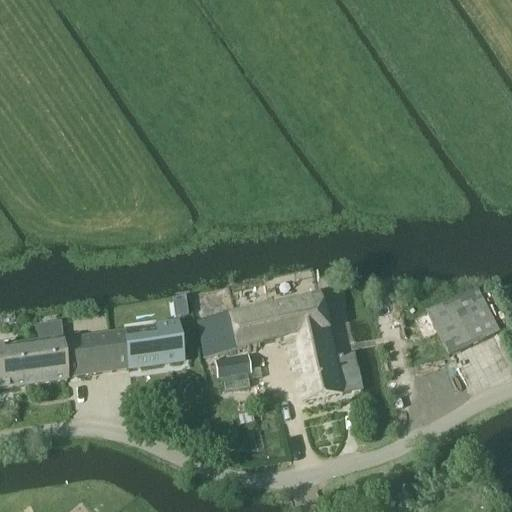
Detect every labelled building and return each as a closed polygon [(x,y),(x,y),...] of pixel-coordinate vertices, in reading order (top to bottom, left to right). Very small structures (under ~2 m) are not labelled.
[(450,359),(500,334),(478,290),(428,315),(450,359)] [(320,295),(194,323),(202,360),(241,352),(284,343),(299,406),(342,397),(360,393),(355,369),(337,373),(335,365),(343,364),(342,359),(350,358),(350,357),(334,360),(320,295)] [(187,317),(184,300),(171,302),(173,319),(187,317)] [(124,334),(110,336),(115,374),(181,365),(175,327),(156,330),(157,341),(126,346),(124,334)] [(38,344),(0,349),(0,392),(67,383),(66,381),(115,374),(110,336),(61,343),(61,341),(60,341),(38,344)] [(217,382),(249,377),(247,361),(214,366),(217,382)]
